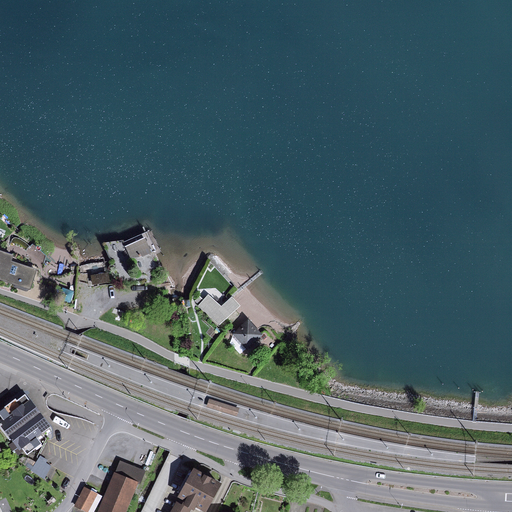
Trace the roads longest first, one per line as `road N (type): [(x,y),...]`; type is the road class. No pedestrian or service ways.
road 1 (primary): [(496,497),(296,468),(188,433)]
road 2 (residential): [(180,449),(337,511)]
road 3 (primary): [(115,403),(0,352)]
road 4 (residential): [(61,511),(115,403)]
